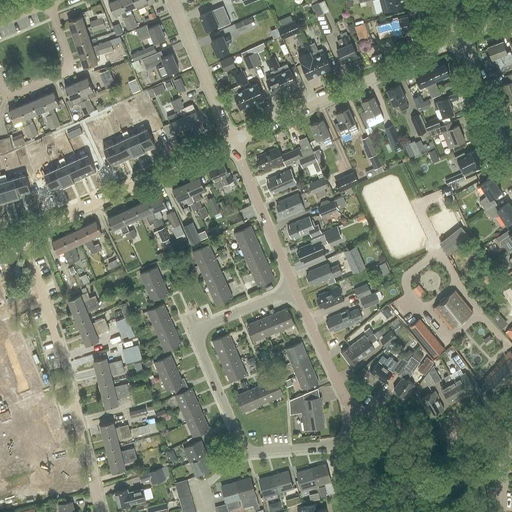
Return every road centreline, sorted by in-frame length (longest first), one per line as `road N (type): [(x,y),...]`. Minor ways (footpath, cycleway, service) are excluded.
road 1 (residential): [(347,443),(245,451),(193,333),(295,289)]
road 2 (residential): [(101,511),(57,338),(17,236)]
road 3 (residential): [(234,143),(458,39)]
road 4 (residential): [(17,236),(234,143)]
road 5 (residential): [(511,440),(431,435),(347,402)]
road 6 (residential): [(295,289),(234,143)]
road 7 (residential): [(234,143),(171,0)]
road 8 (residential): [(0,84),(12,95),(63,74),(68,61),(49,3)]
road 9 (unclassified): [(511,166),(458,39)]
road 10 (residential): [(347,402),(295,289)]
